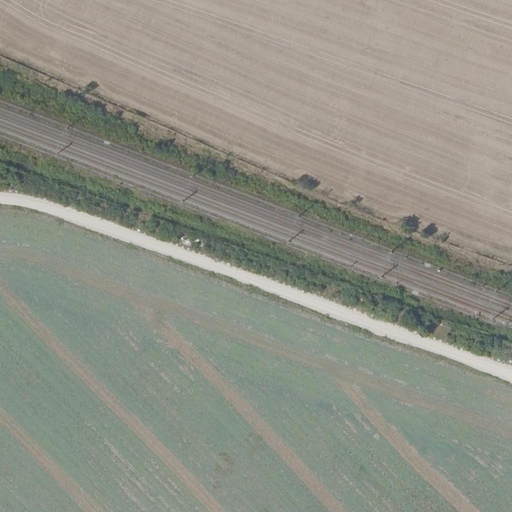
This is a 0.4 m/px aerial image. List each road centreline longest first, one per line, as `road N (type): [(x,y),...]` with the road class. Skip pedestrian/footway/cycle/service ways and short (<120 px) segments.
road 1 (primary): [(74,0),(445,511)]
road 2 (track): [(0,198),(36,203),(511,374)]
